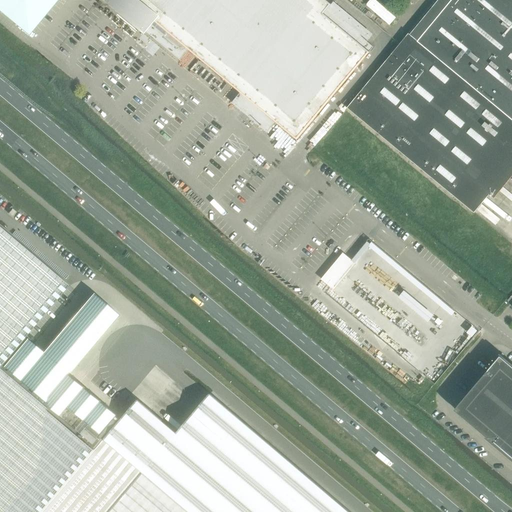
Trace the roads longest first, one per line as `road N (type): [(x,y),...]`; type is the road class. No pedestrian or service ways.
road 1 (primary): [(503,511),(0,88)]
road 2 (primary): [(0,130),(451,511)]
